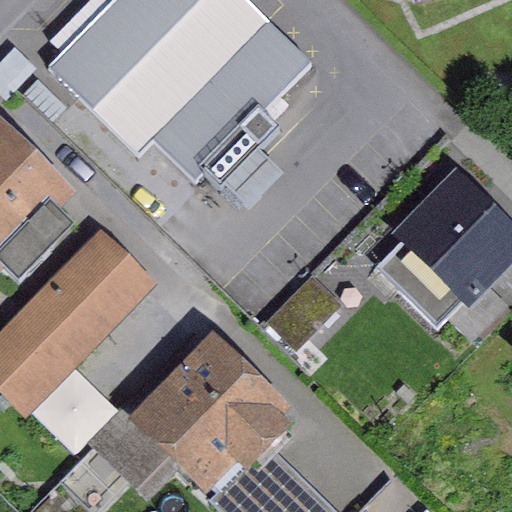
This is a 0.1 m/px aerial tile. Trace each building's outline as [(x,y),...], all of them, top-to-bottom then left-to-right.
[(153,143),(195,184),(203,176),(220,192),(279,132),(263,116),(311,67),(242,0),(117,0),(49,70),(138,158),(153,143)] [(15,53),(0,68),(0,94),(6,100),(34,72),(15,53)] [(0,258),(29,230),(46,246),(60,232),(43,216),(57,201),(0,145),(0,258)] [(446,319),(470,343),(506,307),(482,284),(511,253),(511,242),(457,189),(376,271),(436,330),(446,319)] [(101,247),(0,349),(0,384),(26,410),(144,289),(101,247)] [(312,282),(263,331),(290,358),(339,308),(312,282)] [(183,460),(206,483),(234,455),(247,468),(266,448),(282,432),(269,419),(274,415),(213,354),(177,390),(165,378),(100,443),(151,492),(183,460)] [(330,511),(266,448),(247,468),(234,455),(206,483),(220,497),(213,504),(220,511),(330,511)]
